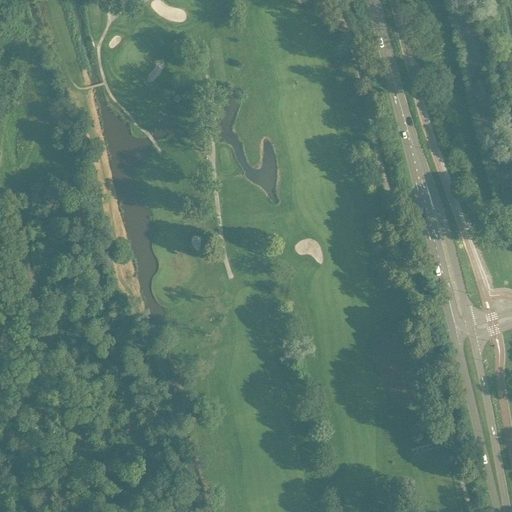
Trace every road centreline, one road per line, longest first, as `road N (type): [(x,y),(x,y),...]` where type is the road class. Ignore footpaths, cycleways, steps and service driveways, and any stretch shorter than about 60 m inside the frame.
road 1 (secondary): [(388,49),(453,331)]
road 2 (secondary): [(469,321),(388,49)]
road 3 (secondary): [(453,331),(500,511)]
road 4 (secondary): [(505,511),(472,335)]
